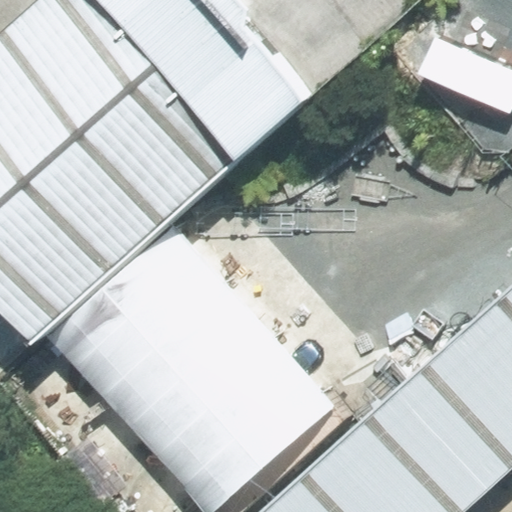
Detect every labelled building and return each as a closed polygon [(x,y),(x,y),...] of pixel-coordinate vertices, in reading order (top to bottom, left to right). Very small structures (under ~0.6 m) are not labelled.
[(55,0),(0,51),(0,260),(76,343),(249,183),(80,0),(55,0)] [(126,0),(274,160),(335,103),(241,0),(126,0)] [(511,0),(471,21),(486,51),(511,38),(511,0)] [(422,21),(386,54),(458,133),(494,100),(422,21)] [(511,148),(511,97),(485,116),(509,151),(511,148)] [(414,185),(368,148),(342,182),(388,219),(414,185)] [(511,312),(296,511),(491,511),(511,492),(511,312)]
